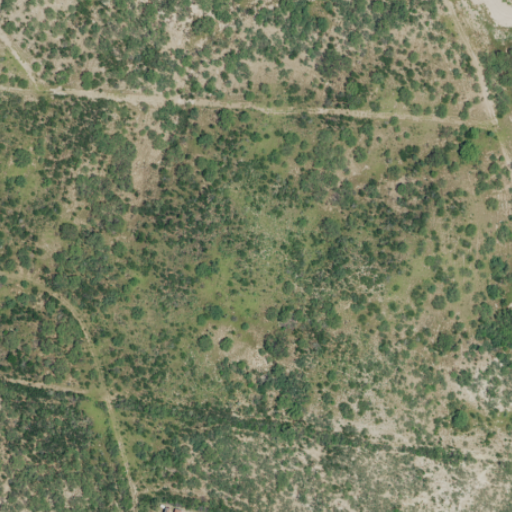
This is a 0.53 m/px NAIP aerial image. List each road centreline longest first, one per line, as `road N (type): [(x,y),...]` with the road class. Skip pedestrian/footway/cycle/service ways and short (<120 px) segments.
road 1 (residential): [(511,327),(486,118),(435,0)]
road 2 (residential): [(135,511),(101,338),(49,281),(0,269)]
